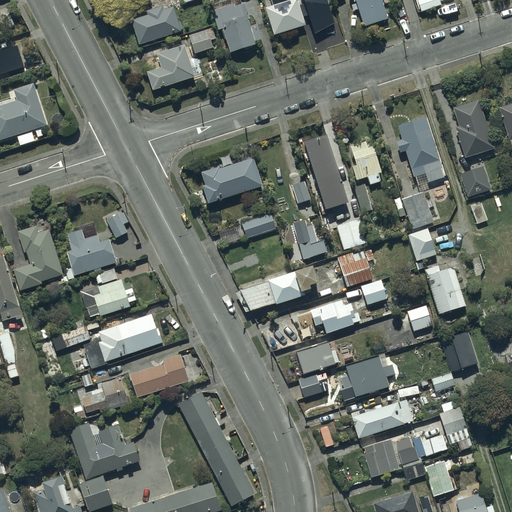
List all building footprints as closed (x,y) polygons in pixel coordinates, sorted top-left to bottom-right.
[(239,0),(232,0),(212,7),(214,12),(212,13),(219,33),(224,31),(232,54),(258,45),(257,42),(263,40),(258,26),(251,29),(249,20),(250,20),(246,5),(241,6),(239,0)] [(297,0),(270,0),(273,8),(265,10),(274,37),(306,27),(297,0)] [(304,0),(317,34),(338,26),(329,0),(304,0)] [(332,0),(333,2),(338,0),(355,0),(364,28),(388,21),(381,0),(332,0)] [(439,0),(417,0),(421,14),(442,7),(439,0)] [(163,7),(147,12),(148,16),(132,20),(140,46),(181,34),(173,7),(164,9),(163,7)] [(11,15),(1,18),(5,30),(15,27),(11,15)] [(213,48),(211,41),(217,40),(213,29),(189,36),(195,54),(213,48)] [(186,47),(157,56),(162,70),(148,74),(154,93),(196,80),(186,47)] [(0,77),(25,69),(19,49),(0,54),(0,77)] [(47,127),(33,85),(14,92),(17,103),(0,108),(0,142),(17,137),(20,147),(35,142),(32,132),(47,127)] [(495,150),(479,103),(454,111),(460,128),(456,130),(467,160),(495,150)] [(511,105),(501,109),(501,110),(511,147),(511,105)] [(445,180),(426,121),(400,129),(404,141),(398,144),(402,155),(407,153),(415,180),(417,179),(420,188),(445,180)] [(302,147),(323,214),(350,206),(329,138),(302,147)] [(368,144),(352,148),(354,153),(353,154),(357,168),(354,169),(358,183),(369,179),(371,186),(382,183),(380,176),(382,175),(376,154),(373,155),(372,151),(371,152),(368,144)] [(221,171),(221,169),(203,175),(207,188),(204,189),(210,207),(264,189),(255,160),(221,171)] [(491,192),(484,169),(461,176),(469,199),(491,192)] [(311,201),(306,183),(293,187),(299,205),(311,201)] [(365,186),(355,189),(363,216),(373,213),(365,186)] [(434,225),(424,195),(403,201),(413,231),(434,225)] [(119,216),(107,222),(116,240),(128,234),(119,216)] [(277,230),(272,216),(243,225),(248,239),(277,230)] [(360,221),(337,228),(344,252),(367,245),(360,221)] [(309,228),(307,222),(295,226),(306,260),(329,253),(325,243),(319,245),(313,226),(309,228)] [(14,271),(20,293),(42,287),(41,284),(63,278),(50,233),(39,236),(36,228),(18,234),(24,255),(26,255),(30,266),(14,271)] [(437,257),(428,231),(408,237),(416,263),(437,257)] [(67,255),(72,270),(66,272),(68,280),(118,265),(110,241),(100,245),(98,238),(85,241),(82,232),(68,236),(71,245),(69,245),(72,253),(67,255)] [(24,320),(2,248),(0,249),(0,315),(3,324),(16,320),(17,323),(24,320)] [(364,254),(364,252),(338,259),(347,288),(373,281),(368,263),(375,261),(373,252),(364,254)] [(98,285),(117,279),(114,269),(95,275),(98,285)] [(241,294),(253,314),(306,298),(305,296),(312,294),(311,290),(319,288),(313,269),(271,282),(271,285),(241,294)] [(455,272),(441,277),(439,270),(426,274),(440,317),(467,309),(455,272)] [(88,310),(90,319),(99,317),(100,318),(131,309),(129,305),(138,302),(134,289),(125,292),(122,282),(99,289),(98,288),(81,293),(86,311),(88,310)] [(388,300),(382,282),(363,289),(368,306),(388,300)] [(346,309),(345,303),(312,313),(317,328),(324,326),(328,336),(355,327),(355,326),(362,323),(360,315),(356,316),(353,306),(346,309)] [(427,307),(408,312),(415,333),(433,328),(427,307)] [(100,345),(107,364),(164,344),(160,330),(157,331),(152,316),(100,334),(103,344),(100,345)] [(74,325),(76,331),(52,339),(56,353),(90,341),(87,332),(101,328),(99,323),(86,327),(84,321),(74,325)] [(453,345),(443,348),(451,372),(477,363),(467,331),(451,337),(453,345)] [(15,349),(10,333),(0,336),(0,341),(7,364),(16,361),(15,349)] [(333,354),(329,344),(297,354),(304,376),(340,364),(336,353),(333,354)] [(165,367),(131,377),(138,401),(190,385),(182,357),(163,363),(165,367)] [(384,370),(381,359),(346,369),(348,379),(342,381),(345,391),(341,392),(344,404),(357,400),(392,390),(389,380),(398,377),(395,367),(384,370)] [(7,368),(11,381),(21,378),(17,365),(7,368)] [(322,394),(317,375),(298,381),(304,399),(322,394)] [(451,375),(432,381),(436,393),(455,387),(451,375)] [(83,400),(87,415),(101,411),(102,414),(131,405),(128,392),(125,393),(121,380),(102,386),(103,390),(85,396),(86,399),(83,400)] [(254,491),(200,389),(176,401),(230,504),(254,491)] [(460,449),(473,445),(460,405),(454,407),(452,400),(442,403),(444,410),(439,412),(449,442),(457,439),(460,449)] [(353,420),(359,440),(414,424),(408,402),(367,414),(366,412),(352,416),(353,420)] [(90,426),(70,432),(87,482),(118,472),(119,475),(124,473),(123,470),(142,464),(135,445),(127,447),(120,427),(99,434),(100,436),(94,438),(90,426)] [(395,440),(403,466),(422,460),(420,455),(447,447),(443,432),(421,438),(420,434),(412,436),(414,444),(411,445),(409,436),(395,440)] [(398,467),(389,438),(364,445),(366,451),(364,452),(371,475),(398,467)] [(453,488),(444,460),(425,466),(433,494),(453,488)] [(425,472),(422,461),(403,467),(406,478),(416,475),(425,472)] [(95,511),(113,506),(103,477),(80,486),(89,511),(95,511)] [(209,511),(222,508),(212,480),(129,507),(130,511),(209,511)] [(40,511),(82,511),(81,508),(73,510),(66,489),(67,488),(64,481),(44,488),(45,491),(34,494),(40,511)] [(418,511),(412,489),(373,501),(375,511),(418,511)] [(486,511),(480,491),(455,499),(459,511),(486,511)] [(12,511),(6,492),(0,493),(0,511),(12,511)] [(423,511),(433,509),(428,493),(418,496),(422,511),(423,511)]
